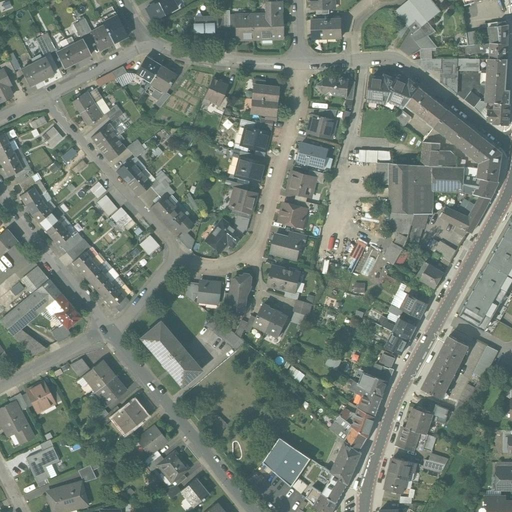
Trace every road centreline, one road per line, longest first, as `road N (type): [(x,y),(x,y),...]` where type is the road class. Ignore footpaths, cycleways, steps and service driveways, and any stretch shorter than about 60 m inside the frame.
road 1 (tertiary): [(363,511),(392,407),(511,185)]
road 2 (residential): [(180,260),(228,263),(259,241),(295,114),(298,63)]
road 3 (residential): [(511,144),(396,59),(298,63)]
road 4 (residential): [(109,330),(254,511)]
road 5 (residential): [(44,98),(180,260)]
road 6 (residential): [(0,192),(109,330)]
road 7 (residential): [(298,63),(203,60),(148,42)]
road 8 (residential): [(0,388),(109,330)]
